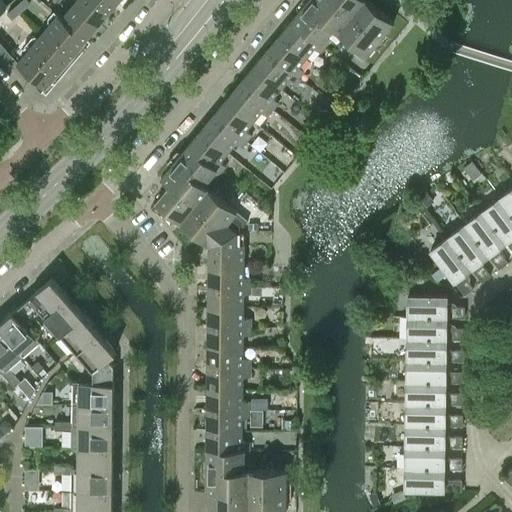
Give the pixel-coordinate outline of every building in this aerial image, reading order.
[(30,3),(27,0),(20,0),(15,4),(21,11),(30,3)] [(94,27),(105,15),(87,0),(76,0),(71,7),(94,27)] [(87,0),(105,15),(115,3),(111,0),(87,0)] [(368,0),(307,0),(305,3),(292,18),(325,45),(331,39),(327,35),(334,27),(359,48),(355,53),(362,59),(394,21),(368,0)] [(12,19),(21,11),(15,4),(6,12),(12,19)] [(86,37),(94,27),(71,7),(62,17),(58,13),(56,15),(88,43),(90,40),(86,37)] [(78,55),(88,43),(56,15),(46,27),(78,55)] [(320,52),(325,45),(292,18),(279,34),(306,56),(314,47),(320,52)] [(67,67),(78,55),(46,27),(35,40),(67,67)] [(299,65),(306,56),(279,34),(266,50),(299,76),(305,70),(299,65)] [(0,54),(5,60),(11,54),(0,40),(0,54)] [(57,79),(67,67),(35,40),(25,52),(57,79)] [(294,83),(299,76),(266,50),(253,65),(280,87),(288,78),(294,83)] [(46,92),(57,79),(25,52),(17,61),(34,75),(31,79),(46,92)] [(273,97),(280,87),(253,65),(240,81),(273,108),(278,101),(273,97)] [(267,115),(273,108),(240,81),(226,98),(253,120),(261,110),(267,115)] [(246,129),(253,120),(226,98),(214,113),(246,140),(252,134),(246,129)] [(241,147),(246,140),(214,113),(201,129),(227,151),(235,142),(241,147)] [(220,160),(227,151),(201,129),(187,145),(220,172),(226,165),(220,160)] [(303,133),(297,140),(304,147),(311,139),(303,133)] [(208,243),(237,242),(237,232),(226,222),(237,211),(205,183),(212,175),(215,178),(220,172),(187,145),(187,144),(160,177),(169,184),(150,206),(170,223),(177,215),(208,243)] [(473,161),(464,167),(473,179),(481,173),(473,161)] [(511,187),(499,197),(511,214),(511,187)] [(419,196),(427,206),(434,200),(426,190),(419,196)] [(511,214),(499,197),(482,210),(505,240),(511,249),(511,214)] [(496,247),(505,240),(482,210),(465,223),(488,254),(499,268),(507,261),(496,247)] [(479,260),(488,254),(465,223),(448,236),(471,267),(482,281),(490,274),(479,260)] [(462,273),(471,267),(448,236),(430,249),(453,280),(464,294),(473,287),(462,273)] [(244,265),(244,243),(236,243),(209,244),(209,265),(244,265)] [(415,260),(405,255),(402,261),(412,266),(415,260)] [(251,276),(243,276),(244,265),(209,265),(209,285),(251,285),(251,276)] [(447,271),(441,266),(433,273),(437,279),(447,271)] [(429,276),(415,268),(411,276),(426,283),(429,276)] [(45,315),(67,295),(51,277),(17,306),(29,318),(40,309),(45,315)] [(243,293),(251,293),(251,285),(209,285),(208,304),(243,305),(243,293)] [(251,285),(251,293),(261,293),(261,285),(251,285)] [(446,306),(446,293),(408,293),(408,316),(446,316),(464,317),(464,306),(446,306)] [(61,333),(83,313),(67,295),(45,315),(61,333)] [(243,317),(243,305),(208,304),(208,325),(250,326),(251,317),(243,317)] [(23,323),(29,318),(17,306),(0,321),(0,330),(22,356),(40,341),(35,336),(23,323)] [(76,351),(99,331),(83,313),(61,333),(76,351)] [(446,327),(446,316),(408,316),(408,337),(446,338),(464,338),(464,327),(446,327)] [(250,334),(250,326),(208,325),(208,346),(243,346),(243,334),(250,334)] [(9,367),(22,356),(0,330),(0,362),(6,370),(9,367)] [(108,356),(115,350),(99,331),(76,351),(92,369),(92,375),(113,375),(114,363),(108,356)] [(446,349),(446,338),(408,337),(407,359),(445,360),(463,360),(464,349),(446,349)] [(243,358),(243,346),(208,346),(208,367),(250,367),(250,358),(243,358)] [(445,370),(445,360),(407,359),(407,381),(445,381),(463,382),(463,371),(445,370)] [(9,367),(6,370),(0,362),(0,370),(2,373),(8,379),(15,373),(9,367)] [(250,376),(250,367),(208,367),(207,388),(242,388),(242,376),(250,376)] [(14,386),(20,380),(15,373),(8,379),(14,386)] [(113,404),(113,375),(92,375),(92,381),(78,381),(72,381),(72,402),(78,402),(78,403),(113,404)] [(445,392),(445,381),(407,381),(406,402),(445,403),(463,403),(463,392),(445,392)] [(250,400),(242,400),(242,388),(207,388),(207,408),(249,408),(250,400)] [(78,403),(78,402),(72,402),(72,420),(72,425),(113,425),(113,404),(78,403)] [(444,414),(445,403),(406,402),(406,424),(444,424),(462,425),(462,414),(444,414)] [(242,417),(249,417),(249,408),(207,408),(207,429),(242,429),(242,417)] [(263,409),(250,408),(250,425),(262,425),(263,409)] [(296,429),(296,419),(285,419),(285,429),(296,429)] [(63,429),(63,420),(55,420),(55,429),(63,429)] [(72,425),(72,420),(63,420),(63,429),(72,429),(72,446),(78,447),(78,446),(113,447),(113,425),(72,425)] [(0,423),(0,427),(5,433),(12,426),(8,422),(3,421),(0,423)] [(444,435),(444,424),(406,424),(406,445),(444,446),(462,446),(462,435),(444,435)] [(249,441),(242,441),(242,429),(207,429),(207,450),(249,449),(249,441)] [(35,445),(35,436),(26,436),(26,445),(35,445)] [(444,457),(444,446),(406,445),(405,467),(444,468),(462,468),(462,457),(444,457)] [(112,468),(113,447),(78,446),(78,447),(78,467),(78,468),(112,468)] [(244,457),(249,458),(249,449),(207,450),(206,469),(244,468),(244,457)] [(63,472),(63,463),(54,463),(54,472),(63,472)] [(71,467),(72,463),(63,463),(63,472),(71,472),(71,489),(112,490),(112,468),(78,468),(78,467),(71,467)] [(286,511),(286,463),(277,463),(277,469),(244,468),(206,469),(206,491),(217,491),(216,511),(242,511),(243,511),(286,511)] [(443,478),(444,468),(405,467),(405,489),(443,490),(443,489),(461,489),(461,479),(443,478)] [(511,469),(511,468),(503,476),(511,484),(511,469)] [(112,511),(112,490),(71,489),(71,507),(62,507),(62,511),(71,511),(77,511),(112,511)] [(372,505),(380,503),(376,491),(369,493),(372,505)]
